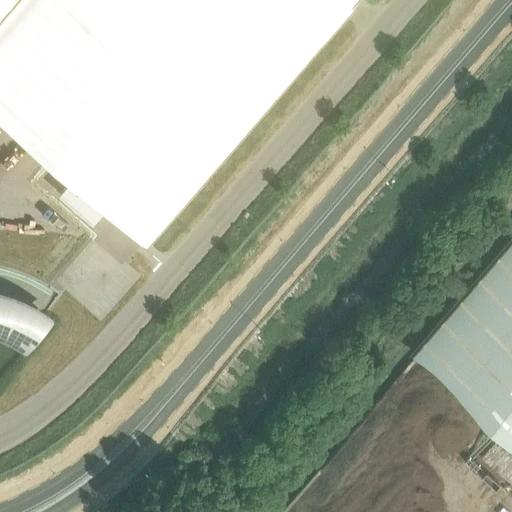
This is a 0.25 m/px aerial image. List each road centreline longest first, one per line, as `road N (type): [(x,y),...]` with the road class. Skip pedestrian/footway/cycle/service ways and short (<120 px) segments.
road 1 (primary): [(511,1),(160,406)]
road 2 (primary): [(160,406),(59,484),(4,511)]
road 3 (primary): [(58,511),(112,473),(160,406)]
